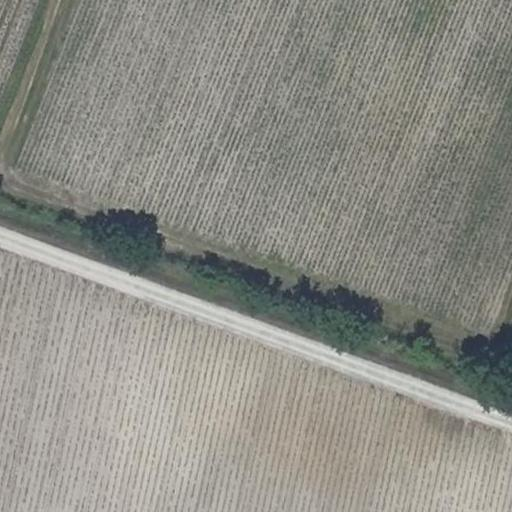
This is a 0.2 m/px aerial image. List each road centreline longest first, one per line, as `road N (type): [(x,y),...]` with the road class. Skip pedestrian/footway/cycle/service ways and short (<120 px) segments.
road 1 (track): [(0,181),(511,361)]
road 2 (track): [(53,0),(0,141)]
